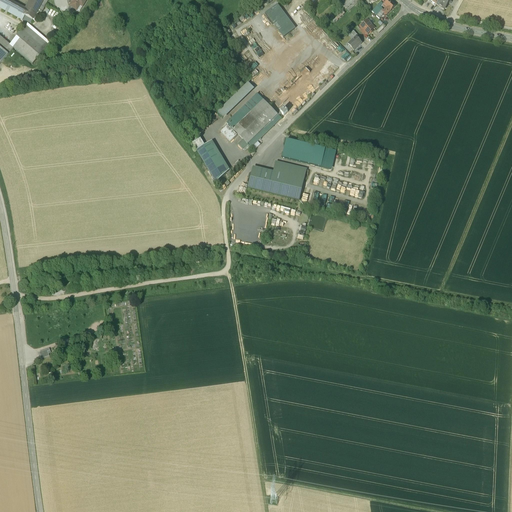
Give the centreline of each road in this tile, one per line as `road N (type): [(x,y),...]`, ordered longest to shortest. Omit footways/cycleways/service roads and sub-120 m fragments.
road 1 (track): [(227,252),(511,306)]
road 2 (track): [(228,272),(269,511)]
road 3 (track): [(228,260),(0,283)]
road 4 (residential): [(410,5),(252,161)]
road 5 (tertiary): [(13,294),(40,511)]
road 6 (track): [(228,272),(50,298),(13,294)]
road 7 (track): [(441,293),(511,122)]
road 8 (track): [(439,511),(264,479)]
